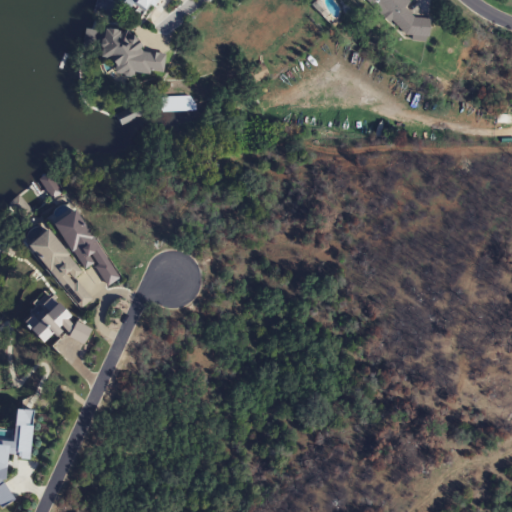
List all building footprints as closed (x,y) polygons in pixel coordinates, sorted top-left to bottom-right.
[(426,19),(410,18),(404,11),(404,0),(361,0),(372,1),(372,8),(384,21),(389,21),(406,40),(424,42),(426,19)] [(181,118),(200,112),(194,95),(176,102),(181,118)] [(140,115),(135,105),(113,118),(118,128),(140,115)] [(32,180),(0,205),(0,214),(9,227),(51,197),(32,180)] [(90,265),(105,287),(116,279),(68,209),(45,224),(78,273),(90,265)] [(72,279),(78,274),(38,230),(19,247),(77,312),(90,300),(72,279)]
